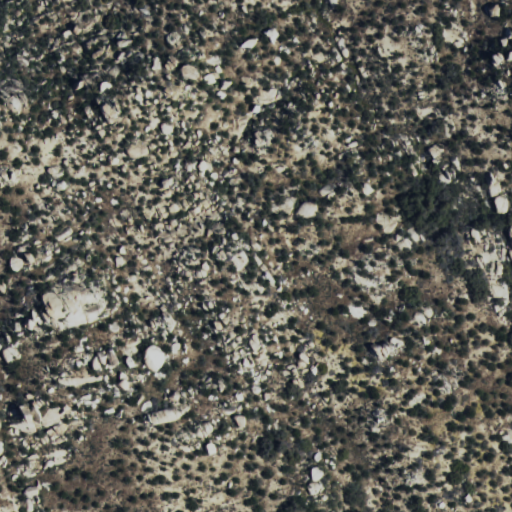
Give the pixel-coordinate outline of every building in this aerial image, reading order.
[(9,363),(22,358),(16,344),(3,350),(9,363)] [(144,362),(158,372),(170,355),(157,346),(144,362)] [(101,361),(104,359),(108,370),(122,363),(115,347),(98,355),(101,361)] [(21,406),(25,419),(13,423),(17,437),(45,428),(37,401),(21,406)] [(178,419),(175,407),(152,413),(155,425),(178,419)]
